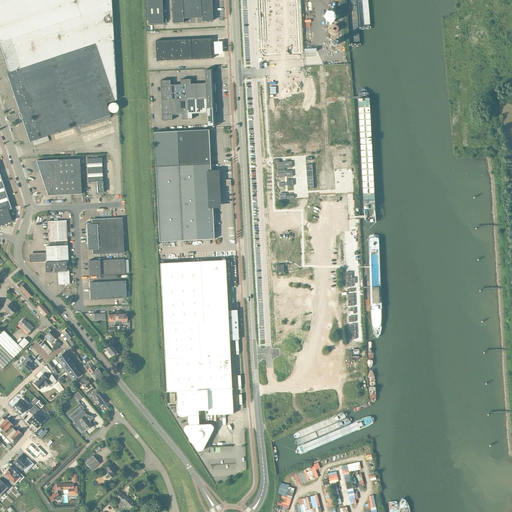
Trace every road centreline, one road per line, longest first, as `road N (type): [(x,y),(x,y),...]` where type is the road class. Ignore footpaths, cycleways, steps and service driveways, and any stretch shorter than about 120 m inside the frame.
road 1 (unknown): [(294,387),(318,308),(324,251),(319,9)]
road 2 (tertiary): [(194,476),(21,266),(19,239)]
road 3 (residential): [(176,511),(154,459),(0,273)]
road 4 (secondary): [(253,354),(238,73)]
road 5 (secondary): [(257,502),(263,473),(253,354)]
road 6 (unclassified): [(127,308),(79,303),(75,207)]
